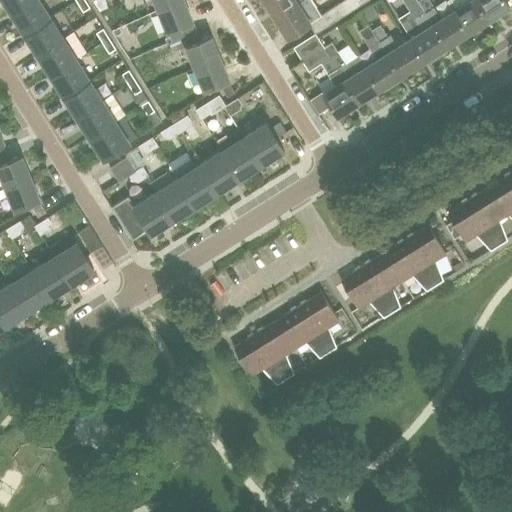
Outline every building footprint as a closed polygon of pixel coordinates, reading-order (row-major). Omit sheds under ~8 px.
[(30,0),(3,0),(11,12),(30,0)] [(50,17),(39,0),(30,0),(11,12),(24,33),(50,17)] [(90,7),(85,0),(77,0),(76,1),(83,11),(90,7)] [(153,0),(157,9),(179,0),(153,0)] [(192,20),(183,0),(179,0),(157,9),(171,41),(194,31),(190,21),(192,20)] [(263,0),(273,15),(296,1),(298,0),(263,0)] [(320,14),(311,0),(298,0),(296,1),(273,15),(286,35),(320,14)] [(342,0),(320,14),(327,25),(367,0),(342,0)] [(425,58),(446,44),(418,0),(417,0),(403,0),(410,9),(398,17),(425,58)] [(446,44),(467,31),(453,8),(440,16),(429,0),(417,0),(418,0),(446,44)] [(467,31),(487,19),(474,0),(459,0),(462,3),(453,8),(467,31)] [(474,0),(487,19),(508,5),(505,0),(474,0)] [(379,14),(373,4),(361,11),(367,21),(379,14)] [(63,37),(50,17),(24,33),(37,53),(63,37)] [(378,87),(399,74),(371,30),(372,30),(368,24),(358,30),(375,57),(365,64),(364,65),(378,87)] [(399,74),(420,60),(406,38),(397,44),(391,35),(388,36),(380,24),(372,30),(371,30),(399,74)] [(109,38),(103,27),(96,32),(102,42),(109,38)] [(219,57),(210,35),(198,40),(194,31),(171,41),(170,41),(174,50),(185,45),(194,67),(219,57)] [(300,58),(322,44),(314,32),(293,46),(300,58)] [(50,74),(76,58),(63,37),(37,53),(50,74)] [(115,48),(109,38),(102,42),(109,52),(115,48)] [(378,87),(364,65),(365,64),(358,54),(345,63),(337,50),(336,51),(330,41),(323,46),(329,56),(358,100),(378,87)] [(336,114),(358,100),(329,56),(323,46),(322,44),(300,58),(308,70),(320,62),(334,83),(322,91),(336,114)] [(228,79),(219,57),(194,67),(203,89),(219,83),(228,97),(235,92),(227,79),(228,79)] [(63,95),(89,79),(76,58),(50,74),(63,95)] [(135,79),(128,69),(121,73),(128,83),(135,79)] [(102,99),(89,79),(63,95),(76,115),(102,99)] [(141,89),(135,79),(128,83),(134,94),(141,89)] [(224,106),(225,105),(219,94),(195,109),(201,118),(211,112),(211,114),(224,106)] [(224,106),(230,115),(240,108),(241,103),(238,97),(225,105),(224,106)] [(89,136),(115,120),(102,99),(76,115),(89,136)] [(154,110),(148,100),(141,104),(147,114),(154,110)] [(187,114),(174,122),(180,132),(189,126),(191,119),(187,114)] [(128,141),(115,120),(89,136),(102,157),(128,141)] [(284,151),(265,121),(243,135),(242,135),(260,163),(272,155),(274,158),(284,151)] [(180,132),(174,122),(160,131),(164,137),(170,138),(180,132)] [(242,135),(243,135),(239,129),(216,143),(221,149),(238,176),(260,163),(242,135)] [(158,145),(152,136),(138,145),(142,150),(147,151),(158,145)] [(238,176),(221,149),(199,163),(216,190),(217,190),(228,183),(230,186),(240,179),(238,176)] [(29,176),(20,153),(8,159),(4,151),(0,152),(0,175),(4,186),(29,176)] [(136,170),(127,156),(110,167),(119,181),(129,175),(132,180),(138,181),(148,175),(143,165),(136,170)] [(216,190),(199,163),(177,177),(194,204),(206,196),(208,199),(219,193),(217,190),(216,190)] [(511,171),(491,185),(508,213),(511,210),(511,171)] [(39,198),(29,176),(4,186),(14,208),(29,202),(38,216),(45,212),(37,198),(39,198)] [(194,204),(177,177),(155,191),(172,218),(194,204)] [(508,213),(491,185),(470,198),(498,244),(507,239),(499,218),(508,213)] [(172,218),(155,191),(133,205),(150,232),(162,224),(164,227),(174,221),(173,218),(172,218)] [(498,244),(470,198),(448,212),(453,220),(461,233),(465,240),(475,233),(490,249),(498,244)] [(52,222),(48,216),(34,225),(40,234),(51,228),(52,222)] [(23,226),(20,220),(5,228),(11,237),(22,232),(23,226)] [(453,220),(446,225),(454,237),(461,233),(453,220)] [(90,225),(79,232),(91,252),(103,244),(90,225)] [(445,253),(427,225),(405,238),(434,284),(443,279),(435,259),(445,253)] [(434,284),(405,238),(384,252),(402,280),(411,274),(426,289),(434,284)] [(92,268),(75,241),(52,255),(70,283),(92,268)] [(402,280),(384,252),(363,265),(392,311),(400,306),(392,286),(402,280)] [(70,283),(52,255),(31,269),(48,297),(48,296),(60,289),(62,292),(72,285),(70,283)] [(392,311),(363,265),(341,279),(358,307),(368,300),(383,316),(392,311)] [(48,297),(31,269),(9,283),(26,311),(27,310),(38,303),(40,306),(50,299),(48,296),(48,297)] [(26,311),(9,283),(0,288),(0,317),(4,324),(5,324),(17,317),(18,320),(29,313),(27,310),(26,311)] [(338,319),(320,292),(298,305),(327,351),(336,346),(328,326),(338,319)] [(327,351),(298,305),(277,319),(295,347),(304,341),(319,356),(327,351)] [(295,347),(277,319),(256,332),(285,378),(293,373),(285,353),(295,347)] [(285,378),(256,332),(234,346),(251,374),(261,367),(276,383),(285,378)]
